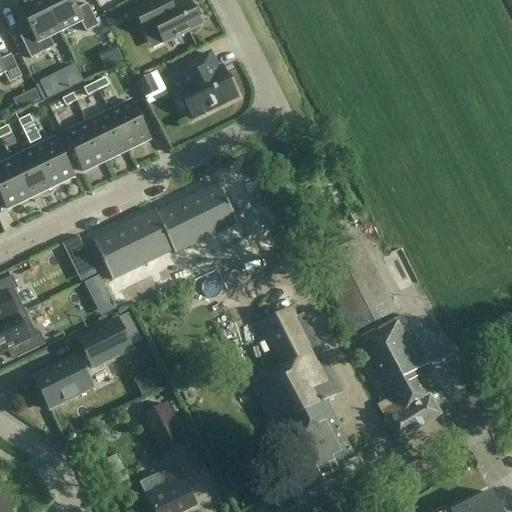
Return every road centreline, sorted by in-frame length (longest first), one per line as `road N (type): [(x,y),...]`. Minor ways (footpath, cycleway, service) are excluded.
road 1 (residential): [(0,255),(258,128),(268,83),(226,0)]
road 2 (tertiary): [(511,395),(328,511)]
